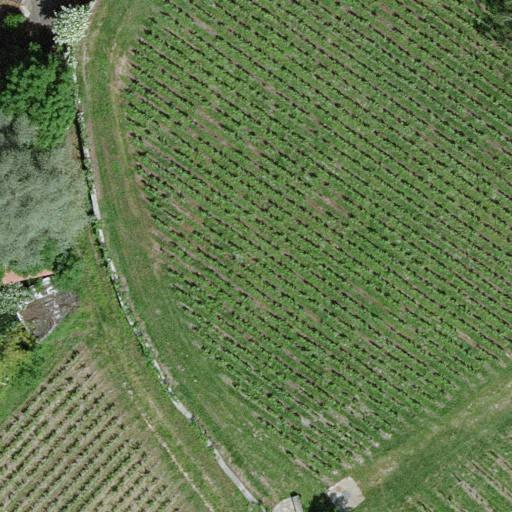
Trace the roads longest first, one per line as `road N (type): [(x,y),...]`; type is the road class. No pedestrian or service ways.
road 1 (track): [(233,511),(131,363),(105,304),(58,145),(40,29)]
road 2 (track): [(511,387),(350,496)]
